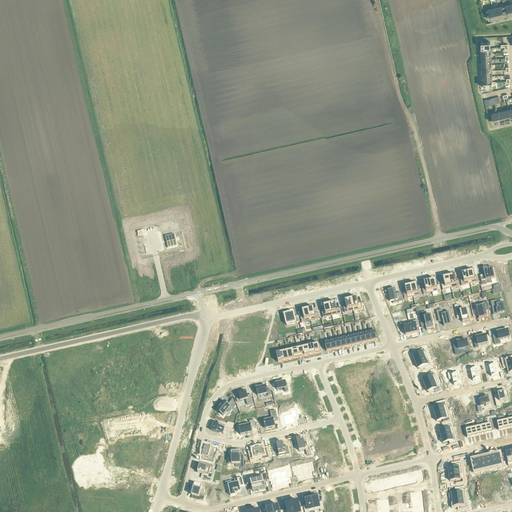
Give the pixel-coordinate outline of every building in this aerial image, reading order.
[(504,6),(498,7),(500,17),(506,15),(504,6)] [(498,7),(492,8),(494,18),(500,17),(498,7)] [(494,18),(492,8),(486,10),(488,19),(494,18)] [(165,237),(167,249),(176,247),(174,235),(165,237)] [(484,275),(480,276),(482,286),(486,285),(485,281),(491,280),(495,279),(492,269),(487,270),(487,268),(483,269),(483,273),(484,275)] [(473,272),(468,273),(470,285),(479,283),(478,277),(475,278),(473,272)] [(463,280),(460,281),(462,287),(470,285),(468,273),(462,274),(463,280)] [(454,276),(449,277),(451,289),(460,287),(459,281),(456,282),(454,276)] [(444,285),(441,285),(443,291),(451,289),(449,277),(443,279),(443,280),(444,285)] [(435,280),(430,282),(432,293),(441,291),(440,286),(437,286),(435,280)] [(425,289),(422,290),(424,295),(432,293),(430,282),(424,283),(425,289)] [(416,285),(411,286),(413,298),(422,296),(421,290),(418,291),(416,285)] [(406,293),(403,294),(405,300),(413,298),(411,286),(405,287),(406,293)] [(395,290),(388,291),(389,296),(388,296),(389,301),(390,301),(390,303),(393,303),(393,305),(404,302),(402,296),(401,296),(400,294),(396,295),(395,290)] [(356,299),(351,300),(353,312),(362,310),(361,304),(358,305),(356,299)] [(346,307),(343,308),(345,314),(353,312),(351,300),(345,301),(346,307)] [(497,301),(490,302),(492,311),(496,310),(497,315),(497,314),(499,314),(503,314),(506,313),(504,303),(503,304),(503,300),(497,301)] [(487,310),(486,303),(476,305),(479,319),(487,317),(485,311),(487,310)] [(335,304),(329,305),(332,317),(341,315),(339,309),(336,310),(335,304)] [(325,312),(322,313),(323,319),(332,317),(329,305),(323,306),(325,312)] [(458,306),(454,307),(457,317),(461,316),(462,323),(469,321),(466,311),(462,312),(461,309),(459,309),(458,306)] [(314,309),(308,310),(310,322),(319,320),(318,314),(315,314),(314,309)] [(303,317),(300,318),(302,324),(310,322),(308,310),(302,311),(303,317)] [(442,320),(444,327),(451,325),(448,312),(442,314),(442,311),(436,312),(438,321),(442,320)] [(294,313),(284,315),(286,326),(299,323),(298,317),(295,318),(294,313)] [(426,313),(418,314),(420,325),(425,324),(427,331),(434,329),(431,317),(427,318),(426,313)] [(418,321),(409,323),(411,335),(418,333),(416,327),(419,327),(418,321)] [(409,323),(400,325),(401,331),(404,330),(405,336),(411,335),(409,323)] [(496,336),(492,337),(494,346),(500,344),(498,341),(508,338),(507,331),(496,333),(496,336)] [(477,344),(474,344),(475,349),(478,348),(478,346),(488,344),(487,341),(488,340),(487,337),(486,337),(486,336),(482,337),(480,337),(476,338),(477,344)] [(458,348),(454,349),(455,356),(460,355),(459,351),(468,348),(466,341),(463,341),(460,342),(457,343),(458,348)] [(447,345),(439,347),(441,356),(449,355),(447,345)] [(419,355),(413,357),(415,363),(427,359),(424,350),(418,352),(419,355)] [(281,351),(276,352),(278,363),(284,362),(281,351)] [(383,358),(378,361),(381,370),(386,368),(383,358)] [(511,358),(503,361),(505,367),(508,366),(510,374),(511,372),(511,358)] [(427,359),(415,363),(418,369),(419,369),(424,367),(425,370),(431,367),(427,359)] [(378,361),(373,363),(376,372),(381,370),(378,361)] [(373,363),(368,365),(371,374),(376,372),(373,363)] [(495,363),(485,366),(486,372),(490,371),(491,378),(498,376),(495,363)] [(356,365),(351,367),(355,376),(360,374),(361,378),(356,365)] [(356,365),(361,378),(366,376),(363,366),(358,368),(356,365)] [(368,365),(363,366),(366,376),(371,374),(368,365)] [(351,367),(346,369),(350,378),(355,376),(351,367)] [(476,367),(466,370),(468,376),(471,375),(472,380),(473,382),(477,381),(477,380),(479,380),(476,367)] [(346,369),(341,371),(345,380),(350,378),(346,369)] [(341,371),(336,373),(339,382),(345,380),(341,371)] [(458,372),(447,374),(449,381),(452,380),(454,386),(461,385),(458,372)] [(428,378),(422,381),(425,387),(437,382),(433,373),(427,376),(428,378)] [(388,377),(379,381),(381,386),(391,382),(388,377)] [(301,379),(295,381),(299,390),(310,385),(308,380),(302,382),(301,379)] [(285,382),(276,384),(277,391),(284,389),(285,392),(288,392),(287,389),(285,382)] [(391,382),(381,386),(383,391),(393,387),(391,382)] [(437,382),(425,387),(427,393),(428,392),(433,391),(434,393),(440,391),(437,382)] [(310,385),(299,390),(302,398),(308,396),(307,394),(312,391),(310,385)] [(354,386),(344,390),(346,395),(356,391),(354,386)] [(261,388),(256,389),(258,397),(268,394),(268,397),(271,396),(270,391),(267,392),(266,387),(264,387),(261,388)] [(393,387),(383,391),(385,396),(395,392),(393,387)] [(356,391),(346,395),(348,400),(358,396),(356,391)] [(240,399),(236,400),(237,403),(246,400),(247,406),(253,404),(251,395),(247,397),(246,392),(238,394),(240,399)] [(395,392),(385,396),(387,401),(397,397),(395,392)] [(499,400),(495,401),(496,407),(501,406),(500,403),(509,400),(507,393),(498,395),(498,396),(499,400)] [(358,396),(348,400),(350,405),(360,401),(358,396)] [(397,397),(387,401),(389,406),(399,402),(397,397)] [(480,406),(477,407),(478,413),(482,412),(481,408),(486,407),(486,405),(490,404),(488,397),(484,398),(484,399),(478,400),(480,406)] [(219,409),(217,412),(223,417),(227,412),(230,408),(233,409),(235,406),(234,402),(232,400),(228,406),(224,402),(221,406),(221,407),(220,407),(221,407),(220,408),(219,408),(219,409)] [(360,401),(350,405),(352,410),(362,406),(360,401)] [(461,409),(457,410),(460,420),(468,418),(467,414),(471,413),(468,402),(466,402),(466,401),(463,402),(463,403),(462,403),(463,407),(463,409),(461,409)] [(310,402),(305,405),(308,413),(319,409),(317,403),(311,405),(310,402)] [(399,402),(389,406),(391,411),(401,407),(399,402)] [(439,408),(433,410),(435,416),(447,413),(444,404),(438,405),(439,408)] [(362,406),(352,410),(354,415),(364,411),(362,406)] [(401,407),(391,411),(393,416),(403,412),(401,407)] [(319,409),(308,413),(312,422),(317,420),(316,417),(322,414),(319,409)] [(291,415),(283,417),(285,425),(289,424),(289,425),(293,424),(295,423),(294,418),(296,417),(295,410),(291,412),(291,415)] [(265,425),(264,426),(265,429),(266,429),(266,430),(275,428),(276,428),(274,422),(278,421),(276,411),(270,413),(272,420),(264,422),(265,425)] [(364,411),(354,415),(356,420),(366,416),(364,411)] [(447,413),(435,416),(437,422),(443,421),(443,424),(450,422),(447,413)] [(366,416),(356,420),(359,426),(368,422),(366,416)] [(239,428),(241,436),(252,433),(251,428),(256,427),(254,421),(249,422),(250,425),(239,428)] [(213,425),(212,432),(223,435),(225,428),(226,428),(227,425),(220,423),(219,426),(217,426),(213,425)] [(445,430),(439,432),(441,438),(453,435),(451,425),(444,427),(445,430)] [(323,433),(317,434),(320,443),(332,440),(330,434),(324,436),(323,433)] [(453,435),(441,438),(443,444),(449,443),(450,445),(456,444),(453,435)] [(303,439),(296,440),(298,446),(299,452),(306,450),(307,456),(311,455),(308,444),(305,445),(303,439)] [(332,440),(320,443),(320,444),(322,443),(324,449),(322,449),(323,452),(328,451),(327,448),(333,446),(332,440)] [(283,443),(276,445),(278,452),(277,452),(278,457),(285,456),(286,456),(289,455),(288,449),(284,450),(283,443)] [(203,451),(202,457),(206,458),(205,461),(213,463),(215,455),(216,455),(217,450),(209,448),(210,447),(204,446),(202,451),(203,451)] [(253,453),(250,454),(252,460),(258,459),(257,457),(262,456),(263,460),(269,459),(267,453),(267,450),(263,451),(262,448),(259,449),(259,448),(256,449),(256,450),(253,450),(253,453)] [(244,469),(244,461),(240,461),(240,456),(240,452),(231,452),(231,459),(228,459),(229,465),(232,465),(240,465),(240,469),(244,469)] [(329,455),(324,457),(326,465),(338,462),(336,456),(330,458),(329,455)] [(338,462),(326,465),(329,474),(335,473),(334,470),(340,468),(338,462)] [(312,464),(303,466),(306,479),(311,478),(310,471),(313,470),(312,464)] [(454,468),(448,469),(449,476),(461,474),(460,464),(454,465),(454,468)] [(199,466),(198,474),(204,475),(203,480),(211,482),(212,475),(209,474),(211,469),(199,466)] [(297,468),(294,468),(295,475),(298,474),(300,481),(306,479),(303,466),(302,466),(303,469),(297,471),(297,468)] [(279,472),(282,485),(288,483),(287,477),(290,476),(288,471),(280,473),(279,472)] [(279,472),(270,474),(272,480),(275,479),(276,486),(282,485),(279,472)] [(262,476),(256,477),(259,490),(265,488),(264,482),(267,481),(266,474),(262,475),(262,476)] [(461,474),(449,476),(450,482),(456,481),(456,484),(463,483),(462,480),(460,480),(459,474),(462,474),(461,474)] [(250,478),(246,479),(247,485),(251,485),(252,491),(259,490),(256,477),(250,479),(250,478)] [(230,485),(226,486),(228,494),(230,494),(231,497),(236,496),(235,494),(239,494),(238,493),(241,492),(239,487),(243,486),(242,478),(237,479),(238,483),(230,485)] [(195,485),(192,496),(197,498),(196,501),(199,502),(203,502),(205,497),(200,495),(202,487),(195,485)] [(498,485),(494,486),(496,494),(500,493),(501,500),(508,498),(505,487),(499,489),(498,485)] [(339,490),(333,491),(334,500),(346,498),(346,496),(345,493),(345,492),(339,493),(339,490)] [(458,494),(452,494),(453,501),(465,499),(464,490),(457,491),(458,494)] [(315,499),(311,499),(314,511),(320,510),(320,511),(324,511),(323,504),(319,505),(319,503),(318,498),(318,497),(314,498),(315,499)] [(346,498),(334,500),(334,501),(337,500),(338,506),(335,506),(336,509),(342,508),(341,505),(347,504),(346,498)] [(307,508),(304,509),(304,511),(313,511),(314,511),(311,499),(305,501),(306,507),(307,508)] [(465,499),(453,501),(453,507),(459,507),(460,509),(466,508),(465,499)] [(293,504),(292,504),(293,511),(303,511),(303,508),(300,508),(298,502),(293,504)]
